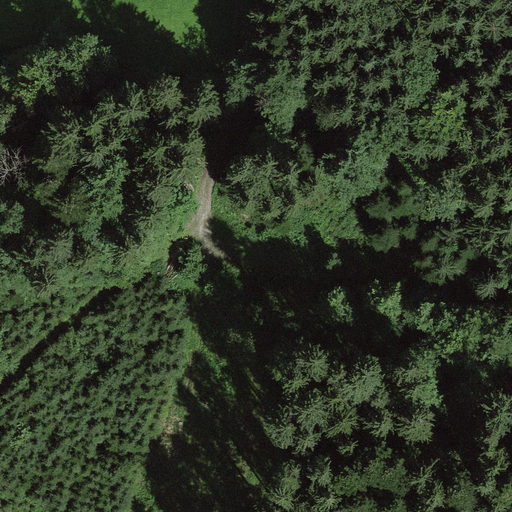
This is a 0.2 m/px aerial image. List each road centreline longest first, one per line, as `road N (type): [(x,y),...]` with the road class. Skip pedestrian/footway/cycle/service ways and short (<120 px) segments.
road 1 (track): [(206,207),(0,387)]
road 2 (track): [(206,207),(237,0)]
